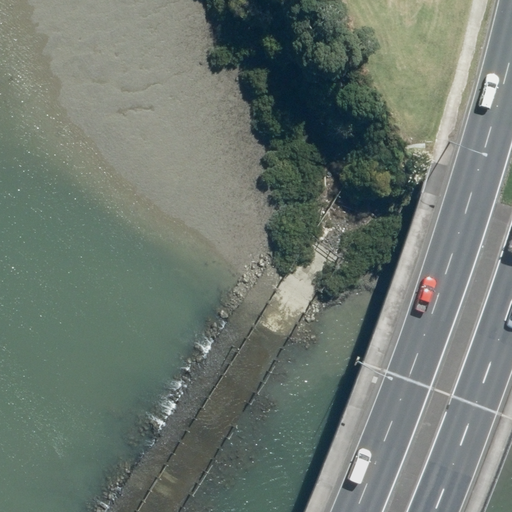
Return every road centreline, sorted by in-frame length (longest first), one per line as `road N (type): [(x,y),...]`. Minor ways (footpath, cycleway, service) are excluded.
road 1 (primary): [(351,511),(429,322),(511,51)]
road 2 (primary): [(511,294),(433,511)]
